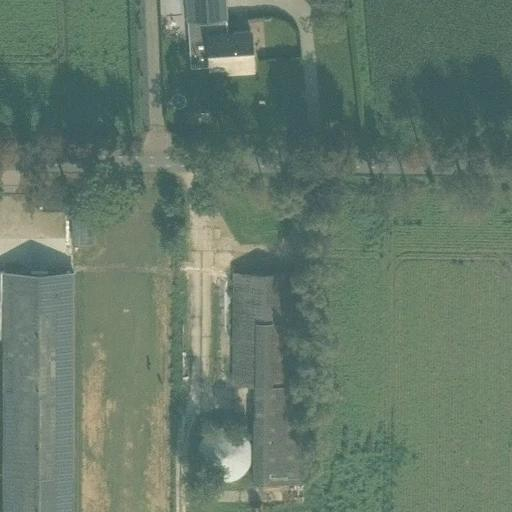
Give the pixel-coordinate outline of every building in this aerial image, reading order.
[(160,0),(161,24),(184,23),(183,0),(160,0)] [(224,0),(186,0),(187,20),(190,19),(191,37),(208,35),(209,51),(210,65),(233,64),(234,70),(252,68),(250,49),(250,42),(249,31),(226,33),(225,17),(226,17),(224,0)] [(5,511),(71,511),(72,272),(6,272),(5,511)] [(232,385),(255,385),(254,417),(252,417),(252,482),(304,482),(306,385),(293,385),(293,293),(293,273),(233,273),(232,385)] [(251,444),(251,443),(251,438),(249,433),(248,429),(243,423),(239,419),(234,417),(228,414),(223,414),(216,414),(211,416),(206,419),(202,422),(198,426),(195,431),(193,436),(193,443),(193,448),(194,453),(197,459),(200,463),(204,467),(209,470),(212,471),(219,473),(225,473),(232,471),(238,468),(241,466),(246,461),(249,455),(251,449),(251,444)]
